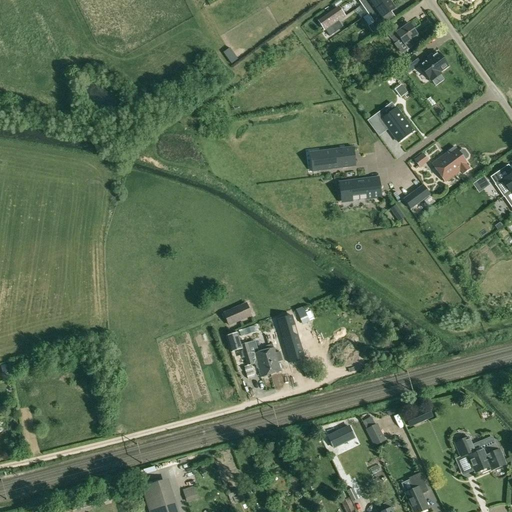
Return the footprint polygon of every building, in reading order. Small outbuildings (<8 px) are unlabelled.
[(387,0),(369,0),(362,5),(368,14),(387,0)] [(391,12),(397,8),(390,0),(387,0),(368,14),(374,23),(369,27),(373,33),(386,23),(383,18),(391,12)] [(339,7),(323,18),(330,27),(345,16),(339,7)] [(315,13),(307,17),(311,25),(319,21),(315,13)] [(418,36),(409,24),(400,30),(396,24),(386,31),(395,43),(401,40),(407,49),(414,45),(411,41),(418,36)] [(362,35),(357,25),(351,28),(356,38),(362,35)] [(332,26),(326,31),(330,36),(336,32),(332,26)] [(282,34),(289,45),(297,40),(290,29),(282,34)] [(331,42),(324,46),(332,58),(339,53),(331,42)] [(422,54),(427,60),(437,52),(433,47),(422,54)] [(412,61),(417,66),(426,60),(421,54),(412,61)] [(431,80),(432,82),(442,75),(441,73),(450,67),(440,54),(421,67),(431,81),(431,80)] [(335,62),(362,97),(368,91),(351,68),(348,70),(339,59),(335,62)] [(406,75),(415,68),(409,61),(400,67),(406,75)] [(450,79),(454,87),(460,84),(457,76),(450,79)] [(380,96),(391,95),(390,89),(385,89),(385,83),(377,84),(378,98),(380,98),(380,96)] [(401,98),(407,93),(401,85),(395,89),(401,98)] [(380,123),(398,147),(405,145),(414,134),(395,107),(380,123)] [(311,170),(356,164),(354,144),(309,151),(311,170)] [(455,146),(439,158),(431,164),(443,181),(444,183),(460,171),(463,174),(470,169),(467,166),(468,165),(464,160),(468,157),(468,155),(465,150),(462,149),(459,152),(455,146)] [(418,168),(427,161),(422,155),(413,162),(418,168)] [(502,190),(511,182),(511,162),(501,170),(496,163),(481,173),(487,181),(493,177),(502,190)] [(380,197),(378,176),(339,182),(342,202),(380,197)] [(478,191),(488,183),(484,177),(473,185),(478,191)] [(511,182),(502,190),(496,194),(505,206),(510,213),(511,211),(511,182)] [(430,195),(423,185),(403,200),(411,209),(430,195)] [(425,202),(428,207),(434,203),(430,198),(425,202)] [(403,212),(398,205),(392,209),(397,216),(401,221),(401,220),(406,217),(407,216),(403,212)] [(181,264),(188,260),(184,253),(177,256),(181,264)] [(246,304),(224,314),(229,325),(251,316),(246,304)] [(293,321),(278,325),(291,367),(306,363),(293,321)] [(245,335),(254,333),(260,331),(258,325),(254,326),(246,328),(246,329),(243,330),(245,335)] [(236,336),(226,340),(232,354),(242,350),(236,336)] [(241,346),(247,365),(253,363),(255,368),(258,369),(261,377),(271,374),(269,367),(271,365),(267,350),(258,353),(257,351),(250,353),(247,344),(241,346)] [(273,344),(266,346),(267,350),(271,365),(269,367),(271,374),(280,371),(278,362),(283,361),(280,352),(275,353),(273,344)] [(343,381),(353,378),(350,370),(340,373),(343,381)] [(429,407),(415,413),(419,423),(433,417),(429,407)] [(398,416),(388,419),(390,426),(400,423),(398,416)] [(365,430),(374,447),(386,441),(377,424),(365,430)] [(328,436),(334,448),(354,438),(348,426),(328,436)] [(469,437),(453,443),(460,458),(467,455),(468,457),(475,473),(489,466),(491,470),(505,464),(499,450),(497,451),(494,446),(491,437),(472,445),(469,437)] [(404,493),(413,511),(420,511),(428,509),(421,494),(427,491),(419,473),(408,478),(413,489),(404,493)] [(387,475),(377,480),(379,486),(385,484),(388,491),(394,489),(390,481),(387,475)] [(179,511),(168,479),(141,488),(148,511),(179,511)] [(347,491),(353,502),(358,498),(352,488),(347,491)] [(198,499),(195,491),(184,495),(186,502),(198,499)] [(341,501),(345,511),(349,511),(354,510),(349,498),(341,501)] [(71,504),(72,511),(92,506),(90,499),(71,504)] [(391,511),(391,509),(394,507),(390,501),(383,504),(386,511),(382,511),(391,511)]
